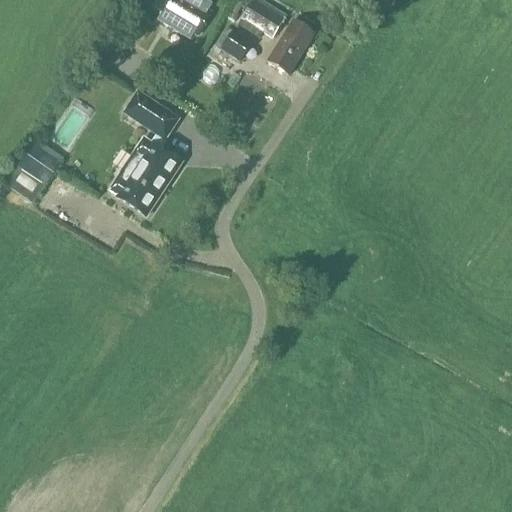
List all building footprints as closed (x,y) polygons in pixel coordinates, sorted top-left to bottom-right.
[(160,15),(156,22),(189,42),(193,36),(197,39),(213,14),(208,11),(212,6),(202,0),(157,0),(152,10),(160,15)] [(225,18),(225,19),(234,24),(238,17),(237,16),(239,13),(241,9),(242,10),(244,11),(249,3),(250,2),(249,1),(246,0),(234,0),(232,4),(234,5),(230,11),(227,15),(225,18)] [(287,18),(258,0),(253,0),(237,27),(260,41),(263,35),(273,41),(287,18)] [(289,78),(314,37),(292,24),(267,63),(289,78)] [(239,64),(250,47),(229,34),(218,52),(239,64)] [(230,79),(227,85),(231,88),(234,90),(235,88),(238,83),(240,80),(235,76),(234,76),(233,75),(232,76),(230,79)] [(113,183),(106,194),(114,199),(114,200),(118,203),(119,204),(131,212),(142,219),(146,222),(147,220),(154,210),(156,207),(160,201),(183,165),(184,164),(170,155),(171,153),(163,147),(180,121),(166,112),(137,93),(135,94),(121,116),(140,128),(155,138),(151,144),(143,139),(135,150),(133,153),(119,174),(113,183)] [(67,162),(88,123),(70,114),(49,153),(67,162)] [(17,171),(6,188),(16,196),(20,198),(25,202),(27,203),(28,204),(32,206),(33,207),(44,190),(55,175),(60,168),(39,153),(33,149),(30,153),(19,169),(17,171)]
